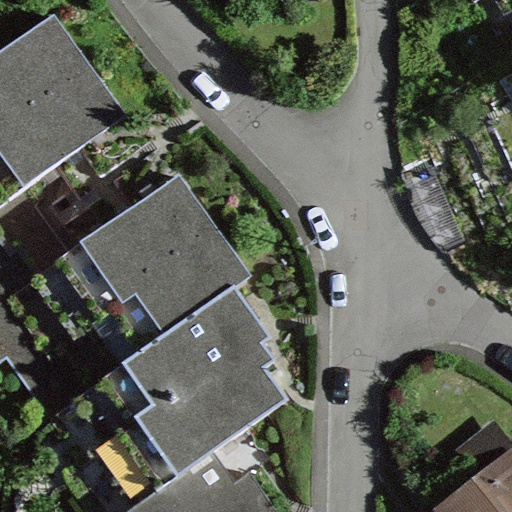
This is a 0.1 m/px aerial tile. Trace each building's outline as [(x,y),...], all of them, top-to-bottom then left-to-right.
[(511,0),(496,0),(507,16),(511,12),(511,0)] [(0,208),(127,118),(55,17),(0,56),(0,208)] [(251,277),(180,177),(36,279),(74,331),(95,316),(129,363),(234,288),(251,277)] [(191,470),(289,400),(265,367),(275,359),(250,325),(258,320),(234,288),(129,363),(89,394),(124,443),(103,458),(139,508),(191,470)] [(511,511),(511,455),(443,510),(443,511),(511,511)] [(277,511),(251,475),(214,501),(191,470),(139,508),(133,511),(277,511)]
